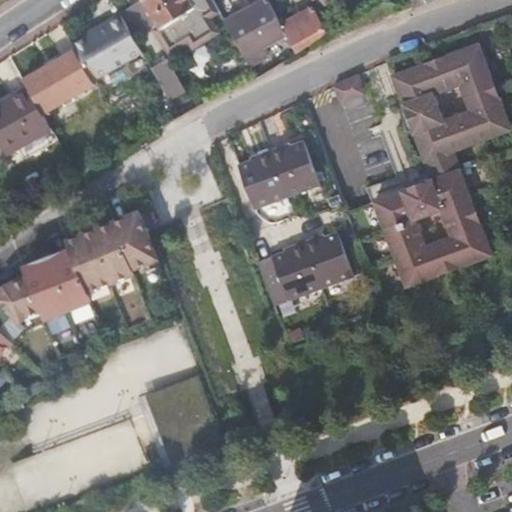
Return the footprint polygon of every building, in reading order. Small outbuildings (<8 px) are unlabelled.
[(143,0),(141,0),(123,12),(135,34),(157,21),(143,0)] [(143,0),(157,21),(172,48),(191,36),(195,43),(215,31),(205,16),(219,7),(214,0),(143,0)] [(237,40),(251,65),(269,55),(263,44),(274,38),(270,31),(274,29),(270,22),(276,18),(266,0),(265,0),(229,20),(239,39),(237,40)] [(283,25),(297,52),(330,34),(316,7),(283,25)] [(135,34),(123,12),(94,27),(96,30),(72,42),(75,47),(92,77),(144,50),(135,34)] [(487,46),(485,42),(451,55),(432,62),(399,75),(410,106),(441,95),(467,86),(497,75),(494,65),(487,46)] [(487,46),(494,65),(503,61),(496,43),(487,46)] [(429,53),(432,62),(451,55),(447,46),(429,53)] [(23,77),(44,113),(95,83),(92,77),(75,47),(23,77)] [(162,59),(152,64),(171,98),(180,93),(162,59)] [(451,122),(462,152),(481,145),(511,133),(511,115),(510,109),(497,75),(467,86),(476,112),(451,122)] [(359,76),(333,88),(340,105),(366,93),(359,76)] [(0,140),(8,154),(52,128),(29,89),(0,106),(0,140)] [(441,95),(410,106),(439,181),(463,173),(456,154),(462,152),(451,122),(441,95)] [(304,139),(290,144),(285,146),(285,143),(271,148),(288,195),(320,183),(304,139)] [(481,145),(462,152),(466,161),(484,155),(481,145)] [(254,208),(288,195),(271,148),(256,154),(257,156),(253,158),(238,163),(254,208)] [(439,181),(432,184),(443,214),(474,204),(472,197),(465,178),(463,173),(439,181)] [(465,178),(472,197),(481,193),(474,175),(465,178)] [(432,184),(408,193),(419,223),(443,214),(432,184)] [(475,205),(481,224),(491,220),(484,202),(475,205)] [(397,257),(408,290),(412,288),(430,281),(472,266),(491,259),(494,258),(481,224),(475,205),(474,204),(443,214),(452,239),(428,248),(419,223),(388,234),(390,238),(397,257)] [(386,229),(379,210),(370,214),(377,232),(386,229)] [(133,270),(158,260),(140,213),(100,229),(82,236),(67,242),(71,250),(57,256),(39,263),(24,269),(27,276),(28,279),(6,287),(0,294),(0,303),(14,317),(21,323),(27,317),(41,312),(45,320),(69,311),(65,301),(89,293),(112,284),(110,279),(133,270)] [(318,235),(304,240),(321,288),(354,276),(338,231),(324,236),(319,238),(318,235)] [(397,257),(390,238),(380,242),(387,261),(397,257)] [(304,240),(289,246),(290,249),(286,250),(271,255),(288,300),(321,288),(304,240)] [(271,255),(258,260),(274,305),(288,300),(271,255)] [(491,259),(472,266),(475,276),(494,269),(491,259)] [(430,281),(412,288),(415,298),(434,291),(430,281)] [(14,317),(0,303),(0,356),(13,343),(1,331),(14,317)] [(221,451),(196,384),(154,400),(181,466),(221,451)]
